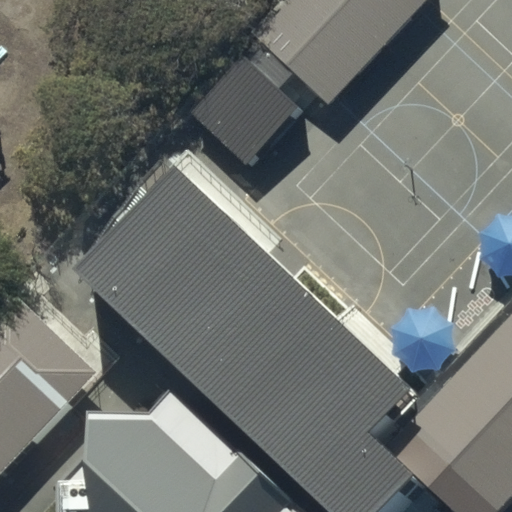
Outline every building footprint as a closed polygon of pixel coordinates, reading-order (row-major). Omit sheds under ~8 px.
[(433,0),(315,0),(280,37),(344,96),(433,0)] [(294,107),(243,59),(169,136),(221,187),(294,107)] [(406,409),(169,179),(89,260),(326,491),(406,409)] [(0,478),(89,382),(0,296),(0,478)] [(500,511),(511,499),(511,317),(396,444),(470,511),(500,511)]
